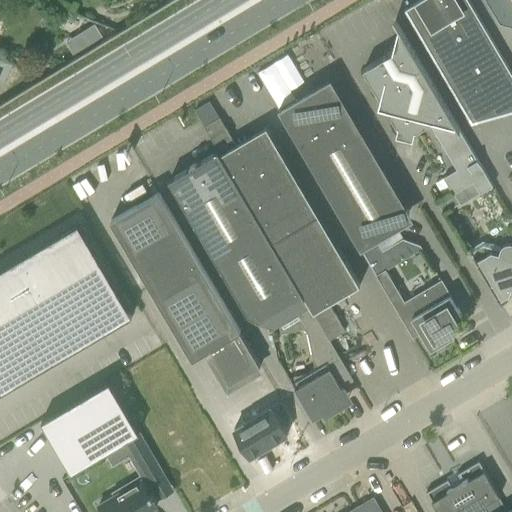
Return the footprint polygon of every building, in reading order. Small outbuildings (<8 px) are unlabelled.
[(486,114),(511,98),(511,73),(468,0),(420,0),(404,10),(407,11),(408,10),(467,110),(470,113),(473,115),(478,116),(482,116),(486,114)] [(511,0),(489,0),(500,19),(511,12),(511,0)] [(416,130),(430,122),(449,111),(395,21),(394,21),(396,25),(391,52),(363,68),(381,98),(379,106),(387,108),(397,125),(399,126),(396,135),(399,140),(408,143),(412,139),(415,130),(416,130)] [(93,22),(79,31),(87,45),(102,36),(93,22)] [(397,228),(409,211),(331,78),(278,109),(361,250),(363,248),(397,228)] [(480,193),(493,185),(449,111),(430,122),(457,168),(443,176),(453,193),(437,202),(442,211),(450,207),(451,208),(459,203),(460,204),(480,193)] [(226,126),(225,127),(219,117),(204,126),(218,150),(272,241),(318,214),(267,126),(235,144),(230,136),(231,135),(226,126)] [(310,306),(272,241),(218,150),(169,179),(248,313),(273,327),(279,324),(310,306)] [(230,383),(261,365),(158,192),(111,220),(193,359),(209,349),(230,383)] [(329,303),(360,285),(318,214),(272,241),(310,306),(330,339),(345,330),(339,321),(340,320),(335,311),(334,311),(329,303)] [(0,393),(128,318),(133,315),(131,312),(78,223),(77,223),(0,268),(0,393)] [(504,244),(502,247),(484,241),(469,250),(501,303),(502,302),(500,300),(510,294),(511,288),(511,242),(509,242),(506,243),(504,244)] [(441,281),(405,302),(385,268),(376,274),(413,337),(420,333),(431,350),(455,336),(451,330),(459,325),(457,321),(463,317),(441,281)] [(353,379),(330,339),(310,306),(279,324),(280,332),(306,328),(315,368),(306,373),(294,376),(295,380),(291,382),(297,392),(299,399),(301,399),(313,419),(336,406),(334,403),(346,395),(341,387),(353,379)] [(71,472),(140,431),(109,380),(40,420),(71,472)] [(282,401),(234,430),(251,457),(264,449),(265,451),(276,445),(275,443),(288,435),(282,425),(292,419),(282,401)] [(139,432),(125,440),(147,478),(161,470),(139,432)] [(498,496),(500,495),(479,460),(426,491),(438,511),(475,511),(499,498),(498,496)] [(114,496),(98,506),(101,511),(147,511),(147,510),(157,504),(152,496),(153,495),(151,492),(150,492),(144,482),(143,479),(128,488),(128,487),(126,483),(112,492),(114,496)] [(511,511),(511,509),(508,511),(499,498),(475,511),(511,511)] [(380,511),(373,499),(350,511),(380,511)]
